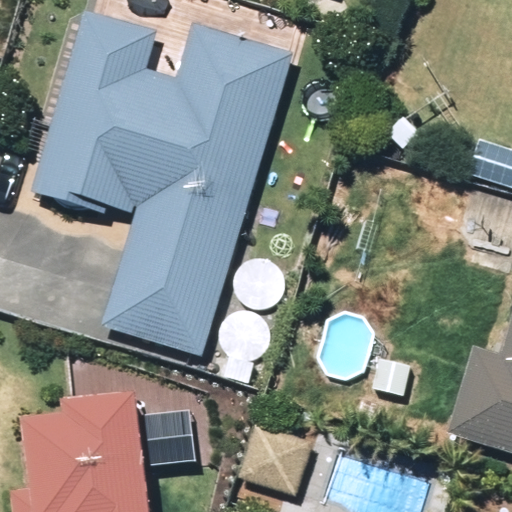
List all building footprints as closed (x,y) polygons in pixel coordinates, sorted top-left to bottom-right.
[(94,24),(38,208),(91,224),(94,212),(145,227),(110,340),(208,370),(300,69),(200,38),(183,91),(151,82),(153,79),(166,82),(172,79),(174,73),(168,63),(160,61),(164,46),(94,24)] [(454,446),(511,463),(511,359),(509,369),(480,361),(454,446)] [(254,393),(259,373),(235,366),(229,388),(254,393)] [(387,366),(379,400),(411,407),(417,373),(387,366)] [(158,511),(148,419),(76,428),(78,441),(35,446),(43,503),(18,505),(18,511),(158,511)] [(511,511),(511,503),(484,495),(478,511),(511,511)]
